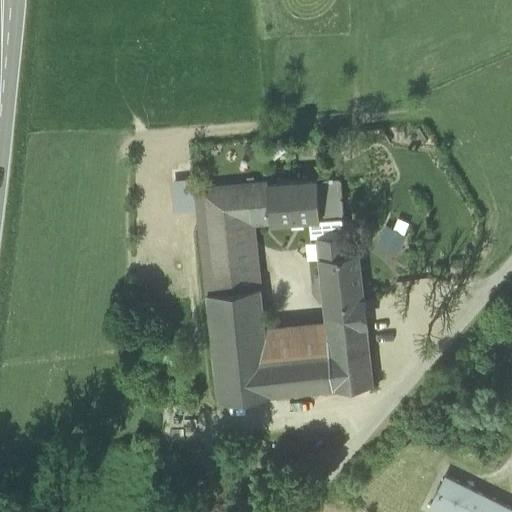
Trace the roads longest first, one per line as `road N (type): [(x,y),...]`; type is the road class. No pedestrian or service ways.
road 1 (unclassified): [(511,266),(298,511)]
road 2 (secondary): [(0,129),(12,0)]
